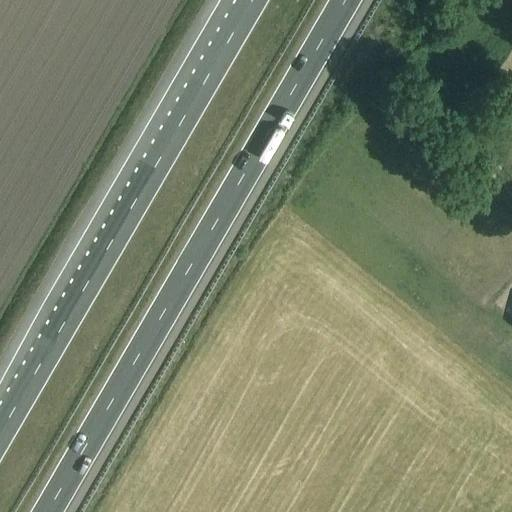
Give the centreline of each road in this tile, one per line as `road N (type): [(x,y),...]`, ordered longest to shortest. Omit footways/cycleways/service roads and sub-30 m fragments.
road 1 (motorway): [(49,511),(348,0)]
road 2 (motorway): [(252,0),(0,436)]
